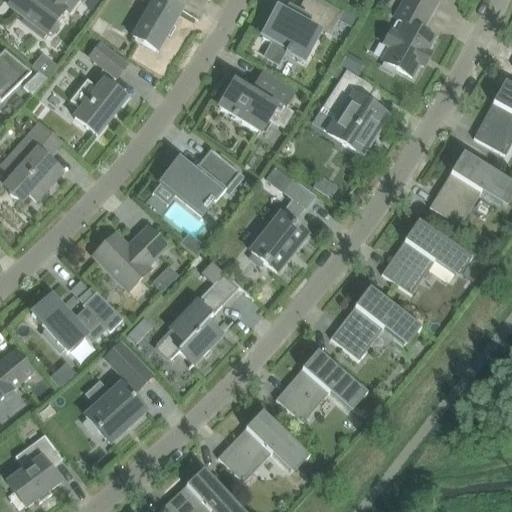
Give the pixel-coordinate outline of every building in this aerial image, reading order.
[(68,15),(78,0),(14,0),(8,7),(25,20),(22,23),(44,40),(48,34),(51,37),(59,26),(56,24),(65,13),(68,15)] [(138,0),(141,2),(142,0),(153,0),(150,7),(131,39),(140,44),(157,54),(158,53),(157,52),(166,37),(172,28),(180,13),(181,13),(182,12),(165,3),(166,0),(138,0)] [(277,13),(262,40),(271,45),(286,53),(285,55),(289,57),(290,56),(304,63),(319,36),(317,35),(320,30),(329,35),(333,29),(337,22),(338,20),(340,15),(320,4),(313,0),(306,0),(301,11),(297,17),(289,12),(286,18),(284,17),(277,13)] [(389,50),(382,63),(385,65),(382,69),(392,75),(395,70),(412,80),(420,67),(423,69),(430,56),(427,54),(434,40),(421,33),(437,5),(428,0),(405,0),(395,20),(403,25),(397,37),(391,33),(383,46),(389,50)] [(110,58),(111,57),(99,47),(91,58),(101,67),(109,57),(110,58)] [(0,56),(0,102),(1,104),(31,75),(4,52),(0,56)] [(335,67),(330,76),(336,80),(342,70),(335,67)] [(126,100),(109,86),(116,78),(104,69),(97,79),(100,80),(94,88),(87,82),(70,103),(81,112),(74,121),(96,138),(126,100)] [(346,73),(323,111),(339,120),(331,132),(346,141),(344,146),(342,145),(342,146),(355,155),(362,160),(382,130),(377,127),(384,117),(368,106),(366,105),(374,92),(375,90),(346,73)] [(38,74),(23,89),(32,98),(46,82),(46,81),(38,74)] [(234,86),(219,110),(231,118),(230,119),(234,121),(235,120),(259,135),(269,120),(283,129),(291,115),(283,111),(293,94),(263,76),(254,91),(248,88),(245,93),(234,86)] [(481,127),(473,141),(495,153),(505,158),(511,144),(507,142),(511,133),(511,90),(504,86),(503,87),(492,107),(498,109),(487,130),(481,127)] [(17,98),(8,106),(15,113),(21,107),(24,104),(17,98)] [(36,204),(48,190),(46,188),(51,182),(57,180),(62,174),(46,160),(59,145),(39,127),(2,169),(13,179),(5,188),(8,190),(8,192),(8,193),(9,195),(9,197),(10,198),(12,199),(13,200),(15,200),(16,201),(18,201),(20,201),(22,203),(28,197),(36,204)] [(178,163),(160,186),(174,198),(200,219),(201,218),(205,212),(212,204),(218,197),(220,199),(224,195),(228,198),(229,197),(244,179),(243,178),(239,176),(210,152),(196,170),(190,165),(186,169),(182,166),(178,163)] [(438,196),(429,211),(450,224),(459,230),(468,216),(463,213),(475,193),(480,196),(481,195),(502,208),(506,201),(507,202),(511,193),(511,187),(462,157),(461,158),(450,177),(455,180),(443,199),(438,196)] [(253,257),(249,261),(259,269),(262,264),(276,275),(306,238),(291,226),(304,210),(305,211),(314,199),(290,182),(274,171),(266,182),(281,193),(284,195),(293,202),(294,202),(281,218),(250,255),(253,257)] [(391,264),(381,277),(402,292),(411,298),(420,284),(415,281),(428,262),(433,265),(434,264),(454,279),(459,272),(459,273),(466,262),(468,260),(417,225),(416,227),(404,245),(409,248),(396,267),(391,264)] [(114,238),(94,258),(128,293),(149,273),(146,269),(166,249),(147,230),(127,251),(114,238)] [(213,287),(156,347),(157,348),(170,360),(171,362),(179,354),(192,366),(193,367),(221,337),(207,324),(238,291),(239,290),(224,276),(211,265),(201,277),(213,287)] [(468,266),(461,276),(473,285),(480,274),(468,266)] [(169,270),(154,284),(161,291),(176,277),(169,270)] [(340,328),(330,342),(350,357),(358,363),(368,351),(364,347),(378,329),(383,332),(383,331),(403,347),(408,341),(416,331),(418,329),(369,291),(368,293),(354,310),(355,310),(359,314),(345,332),(340,328)] [(51,298),(31,316),(45,331),(46,332),(52,338),(50,340),(62,353),(63,352),(64,352),(67,355),(86,338),(91,344),(105,331),(109,335),(123,322),(96,294),(93,297),(83,307),(82,308),(85,311),(73,322),(66,314),(65,313),(51,298)] [(87,422),(83,425),(92,436),(97,432),(109,446),(122,434),(122,435),(133,425),(132,424),(145,413),(129,396),(132,393),(136,390),(138,392),(152,379),(138,365),(118,345),(103,360),(126,384),(121,388),(111,397),(100,406),(95,410),(85,419),(87,422)] [(0,401),(12,392),(12,391),(33,374),(15,353),(3,363),(5,367),(0,370),(0,401)] [(286,390),(275,403),(294,419),(302,426),(312,414),(310,412),(326,394),(328,396),(330,398),(331,397),(349,414),(355,408),(364,398),(365,397),(317,355),(316,356),(302,374),(306,377),(291,394),(286,390)] [(229,449),(218,461),(235,478),(243,486),(254,474),(250,470),(266,453),(270,457),(271,457),(289,474),(294,468),(295,469),(304,459),(306,458),(262,415),(260,417),(245,433),(249,437),(233,453),(229,449)] [(25,471),(6,484),(13,494),(9,498),(19,511),(24,508),(25,510),(36,502),(39,506),(51,497),(49,493),(60,485),(49,471),(60,463),(44,441),(33,448),(17,460),(25,471)] [(169,505),(160,511),(205,511),(206,511),(239,511),(203,473),(202,474),(186,489),(190,493),(173,509),(169,505)]
